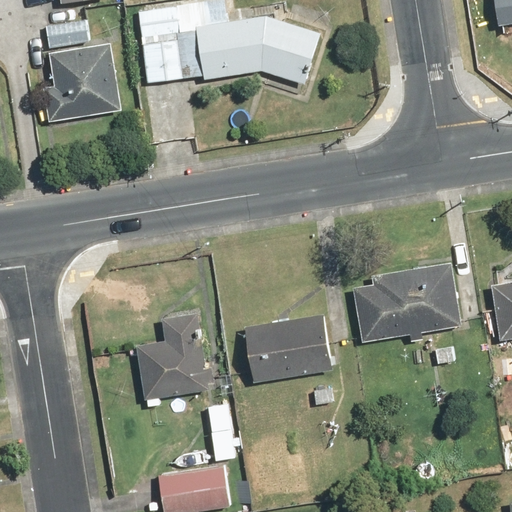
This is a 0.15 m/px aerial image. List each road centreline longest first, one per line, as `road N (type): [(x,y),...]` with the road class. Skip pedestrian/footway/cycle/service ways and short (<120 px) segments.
road 1 (tertiary): [(19,236),(443,162)]
road 2 (residential): [(19,236),(63,511)]
road 3 (residential): [(413,0),(443,162)]
